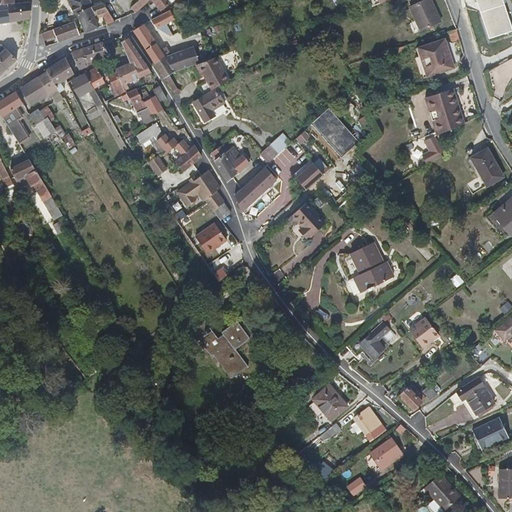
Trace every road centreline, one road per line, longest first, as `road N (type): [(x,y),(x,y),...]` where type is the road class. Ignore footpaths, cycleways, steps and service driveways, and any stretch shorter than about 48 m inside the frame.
road 1 (residential): [(494,511),(293,317),(253,255),(231,196),(124,24)]
road 2 (residential): [(455,0),(492,128),(511,156)]
